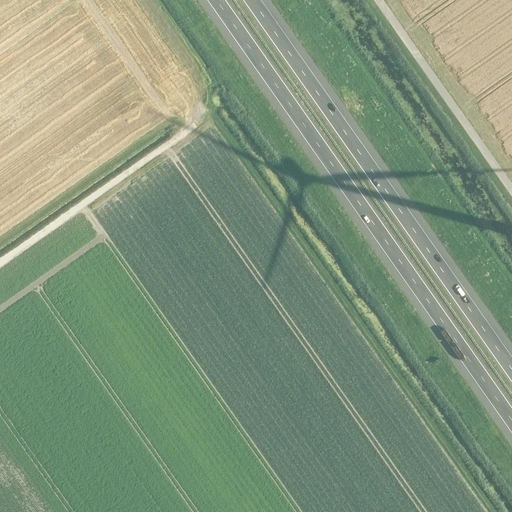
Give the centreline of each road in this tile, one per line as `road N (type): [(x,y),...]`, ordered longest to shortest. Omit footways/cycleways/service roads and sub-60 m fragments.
road 1 (motorway): [(215,0),(511,421)]
road 2 (motorway): [(511,360),(257,0)]
